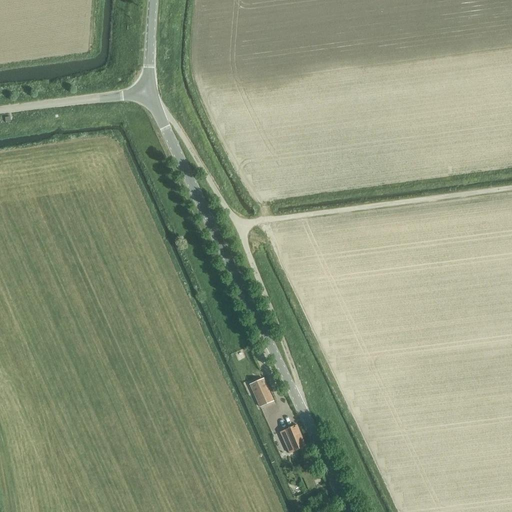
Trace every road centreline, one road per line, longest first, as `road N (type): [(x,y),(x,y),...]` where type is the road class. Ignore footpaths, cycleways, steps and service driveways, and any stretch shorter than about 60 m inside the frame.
road 1 (tertiary): [(348,511),(150,94)]
road 2 (track): [(307,421),(240,228),(150,94)]
road 3 (track): [(240,228),(511,187)]
road 4 (unclassified): [(150,94),(0,110)]
